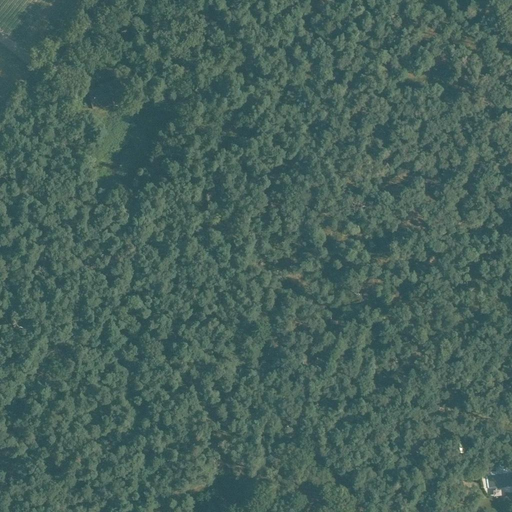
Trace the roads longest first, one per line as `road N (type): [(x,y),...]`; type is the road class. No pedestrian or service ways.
road 1 (track): [(0,137),(188,370)]
road 2 (unclassified): [(0,124),(101,0)]
